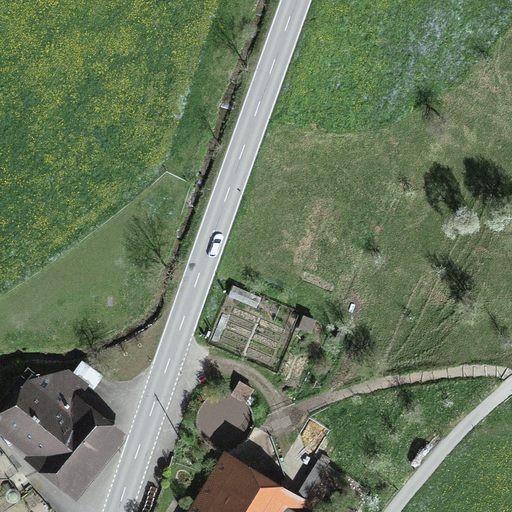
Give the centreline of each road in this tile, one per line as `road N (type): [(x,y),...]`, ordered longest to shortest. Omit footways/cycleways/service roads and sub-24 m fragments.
road 1 (secondary): [(118,511),(297,0)]
road 2 (track): [(511,374),(429,375),(347,392),(278,415),(247,456)]
road 3 (track): [(172,349),(230,368),(269,397),(278,415)]
